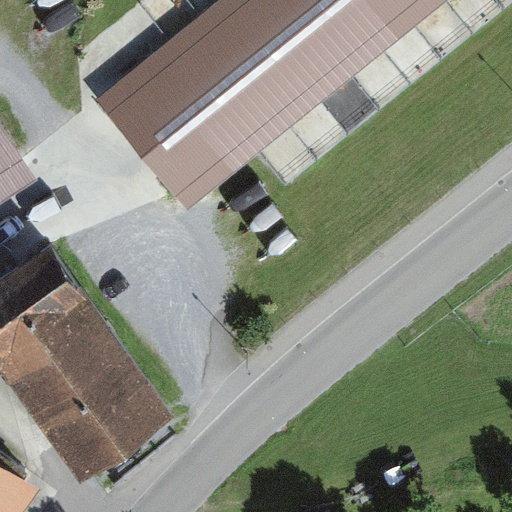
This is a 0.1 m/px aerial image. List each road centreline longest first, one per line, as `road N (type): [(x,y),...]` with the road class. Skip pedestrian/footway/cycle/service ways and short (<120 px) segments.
road 1 (unclassified): [(160,511),(256,417),(511,203)]
road 2 (track): [(0,69),(95,191)]
